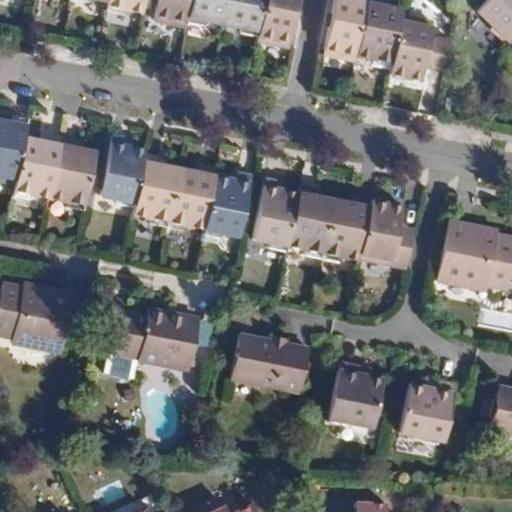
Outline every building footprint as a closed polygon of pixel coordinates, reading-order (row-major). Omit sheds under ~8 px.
[(129,11),(142,13),(144,0),(107,0),(107,1),(105,11),(123,14),(129,11)] [(185,28),(186,23),(190,0),(157,0),(153,21),(185,28)] [(210,22),(223,25),(227,0),(190,0),(186,23),(203,26),(210,22)] [(227,0),(223,25),(236,27),(241,34),(257,37),(264,0),(227,0)] [(264,0),(257,37),(256,42),(288,48),(297,0),(264,0)] [(355,57),(366,0),(349,0),(348,0),(332,0),(323,55),(354,62),(355,57)] [(372,65),(390,69),(400,17),(402,11),(388,8),(390,1),(382,0),(366,0),(355,57),(368,60),(372,65)] [(511,0),(488,0),(477,12),(510,44),(511,41),(511,0)] [(423,71),(429,41),(433,24),(400,17),(390,69),(389,74),(421,81),(423,71)] [(423,71),(429,73),(436,42),(429,41),(423,71)] [(436,42),(429,73),(445,76),(451,45),(436,42)] [(0,180),(15,184),(24,138),(27,119),(11,116),(10,123),(0,120),(0,180)] [(35,196),(49,198),(61,139),(39,134),(37,141),(24,138),(15,184),(12,196),(30,199),(35,196)] [(116,204),(134,208),(144,156),(146,150),(132,147),(134,140),(111,136),(99,196),(112,198),(116,204)] [(61,139),(49,198),(62,201),(66,207),(84,210),(95,153),(81,150),(83,143),(61,139)] [(144,156),(134,208),(132,215),(145,218),(149,224),(167,227),(179,170),(165,167),(167,160),(144,156)] [(192,172),(179,170),(167,227),(183,231),(189,227),(204,230),(214,177),(216,170),(194,166),(192,172)] [(214,177),(204,230),(203,235),(220,238),(226,234),(239,237),(251,177),(229,173),(228,180),(214,177)] [(269,248),(286,251),(287,246),(297,194),(284,191),(285,184),(263,180),(251,239),(265,242),(269,248)] [(297,194),(287,246),(299,249),(304,255),(322,258),(333,201),(319,198),(321,191),(299,186),(297,194)] [(333,201),(322,258),(339,262),(344,258),(358,261),(359,259),(370,201),(348,197),(347,204),(333,201)] [(370,201),(359,259),(406,269),(411,243),(413,237),(397,234),(399,224),(402,207),(370,201)] [(499,232),(449,222),(437,281),(448,283),(454,279),(468,282),(472,288),(482,290),(487,286),(508,291),(511,269),(511,239),(498,237),(499,232)] [(414,227),(399,224),(397,234),(413,237),(414,227)] [(59,355),(70,296),(20,286),(19,290),(1,286),(0,288),(0,338),(10,340),(15,346),(24,348),(30,344),(44,347),(48,352),(59,355)] [(186,372),(197,321),(146,310),(145,317),(122,312),(124,304),(111,301),(103,338),(108,339),(105,350),(137,356),(136,362),(186,372)] [(270,334),(268,340),(285,344),(286,337),(270,334)] [(308,349),(285,344),(268,340),(240,335),(231,378),(300,393),(308,349)] [(372,370),(340,363),(329,418),(374,427),(383,380),(370,378),(372,370)] [(445,442),(456,386),(424,380),(422,388),(408,385),(399,433),(445,442)] [(511,390),(500,388),(491,432),(511,436),(511,390)] [(380,511),(381,504),(351,502),(350,511),(380,511)]
